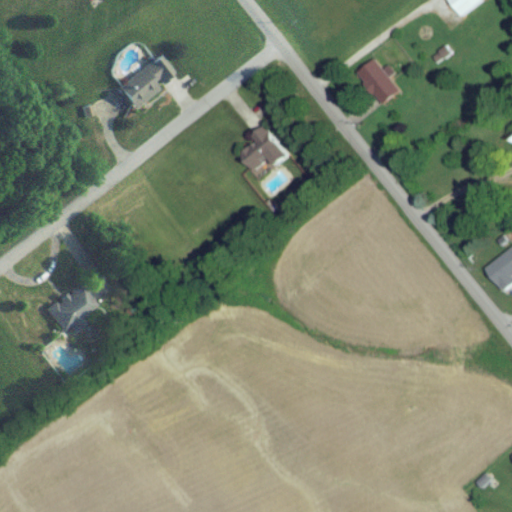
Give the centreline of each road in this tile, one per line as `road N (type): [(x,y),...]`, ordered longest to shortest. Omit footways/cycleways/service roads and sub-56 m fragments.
road 1 (residential): [(511,344),(240,0)]
road 2 (residential): [(280,48),(0,270)]
